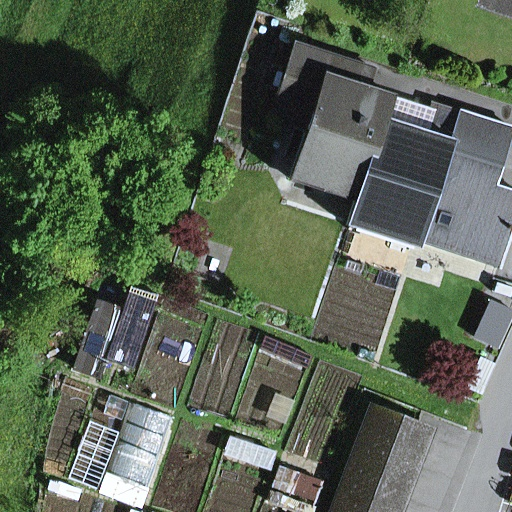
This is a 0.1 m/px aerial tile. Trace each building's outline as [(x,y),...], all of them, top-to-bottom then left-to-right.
[(511,0),(483,0),(511,8),(511,0)] [(323,75),(367,88),(373,69),(295,44),(273,112),(307,123),(323,75)] [(393,97),(367,88),(323,75),(307,123),(289,180),(354,201),(356,202),(385,119),(393,97)] [(511,230),(511,192),(494,186),(502,160),(449,142),(458,113),(432,104),(423,131),(385,119),(356,202),(354,201),(346,226),(418,249),(420,244),(499,270),(511,230)] [(502,160),(511,130),(458,113),(449,142),(502,160)] [(88,339),(146,352),(160,290),(102,277),(88,339)] [(496,348),(511,313),(511,312),(490,303),(474,338),(496,348)] [(139,398),(134,420),(94,411),(80,472),(159,490),(178,407),(139,398)] [(372,408),(332,511),(399,511),(430,431),(372,408)]
